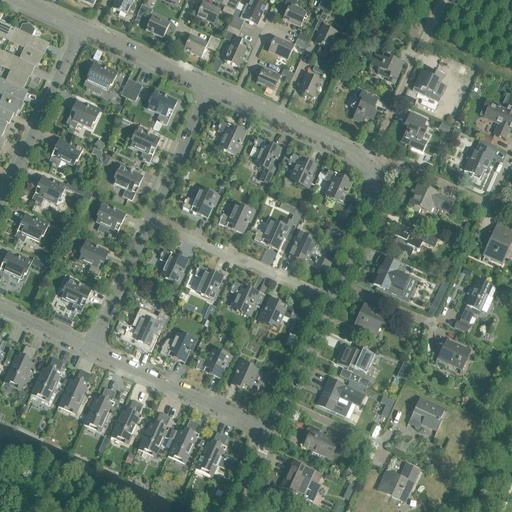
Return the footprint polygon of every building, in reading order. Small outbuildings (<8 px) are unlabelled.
[(116,0),(112,10),(126,16),(133,0),(116,0)] [(159,0),(159,1),(176,9),(180,0),(159,0)] [(223,0),(224,0),(221,5),(224,7),(235,12),(239,3),(231,0),(223,0)] [(249,0),(240,19),(233,16),(233,17),(228,27),(239,32),(244,21),(257,27),(266,6),(253,0),(249,0)] [(306,14),(293,8),(296,0),(286,0),(284,5),(289,7),(282,21),(300,29),(306,14)] [(203,3),(196,18),(214,26),(220,11),(203,3)] [(150,16),(153,11),(142,6),(137,17),(141,19),(144,13),(150,16)] [(233,17),(233,16),(235,12),(224,7),(222,12),(233,17)] [(322,14),(319,20),(314,31),(319,33),(314,44),(329,51),(337,33),(322,27),(327,16),(322,14)] [(152,17),(145,31),(163,39),(169,25),(152,17)] [(0,35),(2,37),(9,41),(15,29),(0,21),(0,35)] [(15,29),(9,41),(16,44),(16,43),(25,47),(20,60),(37,68),(37,67),(36,67),(43,50),(46,51),(49,44),(32,36),(35,30),(34,30),(30,24),(22,25),(22,24),(20,28),(18,27),(16,29),(15,29)] [(228,27),(226,32),(233,35),(237,37),(239,32),(228,27)] [(299,34),(297,40),(308,45),(313,34),(308,31),(306,37),(299,34)] [(233,35),(226,32),(223,38),(230,41),(233,35)] [(190,36),(183,51),(201,59),(206,48),(217,53),(222,42),(211,37),(207,44),(190,36)] [(234,38),(224,62),(238,68),(246,51),(239,48),(242,42),(234,38)] [(274,38),(268,52),(287,61),(294,47),(274,38)] [(297,40),(294,45),(305,50),(308,45),(297,40)] [(98,61),(102,53),(97,50),(93,59),(98,61)] [(375,55),(370,66),(379,70),(377,75),(388,80),(387,82),(393,85),(403,64),(391,58),(393,53),(385,50),(381,58),(375,55)] [(20,60),(4,53),(1,51),(0,52),(0,64),(2,66),(3,65),(12,69),(6,82),(22,89),(30,72),(32,73),(35,67),(37,68),(20,60)] [(221,62),(214,59),(209,70),(215,73),(221,62)] [(91,71),(90,70),(82,88),(100,96),(103,90),(107,92),(110,86),(111,87),(117,75),(94,64),(91,71)] [(323,76),(325,71),(314,66),(312,71),(323,76)] [(262,69),(256,84),(273,91),(280,77),(262,69)] [(283,69),(280,75),(286,77),(284,81),(289,84),(294,74),(283,69)] [(433,77),(421,72),(413,89),(420,92),(421,89),(441,98),(446,87),(440,85),(444,76),(435,73),(433,77)] [(306,75),(298,92),(312,99),(320,82),(306,75)] [(0,92),(4,95),(0,103),(0,107),(15,115),(16,115),(14,114),(22,97),(24,98),(27,92),(22,89),(6,82),(0,79),(0,92)] [(128,100),(135,83),(128,80),(121,96),(128,100)] [(142,86),(135,83),(128,100),(135,103),(142,86)] [(389,97),(391,91),(385,88),(382,95),(389,97)] [(149,104),(147,110),(155,114),(156,112),(160,114),(156,122),(166,126),(174,108),(173,108),(176,102),(153,91),(148,104),(149,104)] [(356,111),(352,120),(362,125),(365,118),(372,122),(375,114),(372,112),(378,100),(357,91),(350,108),(356,111)] [(488,108),(484,118),(498,124),(494,135),(505,139),(509,129),(511,130),(511,95),(505,109),(498,106),(499,105),(487,99),(484,106),(488,108)] [(410,107),(413,100),(407,98),(404,104),(410,107)] [(73,108),(65,126),(75,130),(78,122),(82,124),(82,126),(90,129),(93,124),(94,125),(100,113),(77,102),(74,109),(73,108)] [(15,115),(0,107),(0,136),(8,120),(10,121),(13,114),(15,115)] [(427,130),(425,129),(428,122),(409,114),(403,127),(407,128),(401,142),(411,147),(414,141),(420,143),(427,130)] [(446,122),(450,125),(454,124),(455,119),(451,116),(446,118),(446,122)] [(223,152),(235,157),(245,134),(239,132),(239,131),(221,123),(217,132),(225,136),(224,140),(222,139),(218,148),(224,150),(223,152)] [(450,128),(441,124),(438,130),(447,134),(450,128)] [(143,152),(139,160),(149,164),(157,146),(156,146),(159,140),(136,129),(131,141),(132,142),(130,148),(138,151),(139,150),(143,152)] [(456,139),(459,132),(453,130),(451,136),(456,139)] [(492,139),(483,134),(480,141),(490,145),(492,139)] [(53,148),(55,149),(48,164),(58,168),(61,160),(65,162),(65,163),(73,167),(76,162),(77,163),(83,150),(57,139),(53,148)] [(257,139),(253,148),(249,156),(256,159),(254,164),(259,166),(258,168),(264,170),(259,181),(268,185),(276,168),(273,167),(281,150),(275,148),(275,147),(257,139)] [(469,160),(464,171),(480,178),(483,170),(486,171),(495,148),(489,146),(490,145),(480,141),(475,152),(470,150),(466,159),(469,160)] [(100,142),(96,146),(100,151),(105,146),(100,142)] [(97,157),(99,152),(93,149),(91,155),(97,157)] [(104,154),(101,162),(106,165),(110,156),(104,154)] [(310,163),(292,155),(288,164),(296,168),(295,172),(293,171),(289,180),(295,182),(294,184),(306,189),(316,167),(310,164),(310,163)] [(126,189),(122,198),(132,202),(140,184),(139,184),(142,177),(119,167),(114,179),(115,180),(113,185),(121,189),(122,187),(126,189)] [(328,171),(324,180),(332,184),(330,188),(328,187),(325,196),(330,198),(329,200),(342,205),(352,183),(346,180),(346,179),(328,171)] [(31,202),(40,206),(44,198),(48,200),(47,201),(56,205),(58,200),(60,200),(65,188),(67,189),(67,190),(83,197),(86,191),(68,183),(65,188),(43,178),(40,184),(39,184),(31,202)] [(453,201),(438,194),(418,185),(407,209),(417,214),(419,208),(429,213),(432,206),(448,213),(453,201)] [(201,216),(207,219),(217,196),(205,191),(204,192),(199,190),(195,198),(197,199),(195,203),(187,199),(183,209),(200,217),(201,216)] [(88,205),(91,197),(86,195),(82,203),(88,205)] [(291,222),(290,225),(295,227),(302,212),(282,203),(279,209),(293,215),(290,222),(291,222)] [(105,235),(115,240),(123,222),(122,221),(125,215),(102,205),(96,217),(98,218),(96,223),(100,225),(98,231),(105,235)] [(236,233),(236,232),(243,235),(253,212),(241,207),(240,208),(235,206),(231,214),(233,215),(231,219),(222,215),(218,225),(236,233)] [(22,222),(14,240),(23,244),(27,236),(31,237),(30,239),(39,243),(41,237),(43,238),(48,226),(26,216),(23,222),(22,222)] [(266,235),(258,231),(254,241),(271,249),(272,248),(278,251),(290,225),(291,222),(290,222),(283,219),(281,225),(276,223),(276,224),(270,222),(266,230),(268,231),(266,235)] [(344,230),(347,223),(341,220),(338,227),(344,230)] [(484,255),(498,262),(501,255),(504,256),(511,238),(511,233),(508,232),(511,227),(499,222),(484,255)] [(464,230),(469,233),(472,225),(467,223),(464,230)] [(62,237),(66,229),(58,225),(54,233),(62,237)] [(392,249),(410,258),(413,251),(412,251),(413,249),(417,251),(416,251),(418,252),(419,250),(422,243),(423,242),(421,241),(411,236),(411,237),(409,236),(411,230),(400,225),(394,237),(399,239),(396,244),(395,243),(392,249)] [(331,227),(327,236),(334,239),(341,242),(345,234),(331,227)] [(294,244),(289,256),(295,259),(295,260),(313,268),(315,269),(327,274),(328,270),(331,265),(331,264),(324,261),(317,258),(323,246),(311,240),(311,239),(299,233),(297,232),(292,243),(294,244)] [(425,232),(421,241),(423,242),(422,243),(434,249),(439,238),(425,232)] [(85,243),(79,255),(81,256),(78,261),(87,265),(88,263),(92,265),(88,273),(98,278),(106,260),(105,259),(108,253),(85,243)] [(164,251),(159,260),(168,264),(166,268),(164,267),(160,276),(166,278),(165,280),(177,285),(187,262),(181,260),(181,259),(164,251)] [(31,264),(8,253),(5,260),(5,259),(0,269),(0,278),(6,282),(10,273),(14,275),(13,277),(22,281),(24,275),(26,276),(31,264)] [(38,260),(35,267),(49,274),(52,267),(38,260)] [(397,273),(399,267),(385,260),(381,269),(380,269),(376,276),(377,277),(373,286),(408,302),(417,282),(397,273)] [(200,296),(212,301),(223,278),(217,276),(217,275),(199,267),(195,276),(203,280),(201,284),(199,283),(196,292),(201,294),(200,296)] [(462,273),(470,277),(472,271),(464,268),(462,273)] [(444,280),(446,275),(447,273),(442,270),(439,277),(444,280)] [(62,293),(64,293),(61,299),(70,303),(70,301),(74,303),(71,311),(80,315),(88,297),(90,291),(68,280),(62,293)] [(459,323),(457,322),(453,328),(467,334),(470,328),(467,327),(473,314),(477,315),(479,311),(480,312),(486,314),(493,299),(487,296),(492,286),(477,280),(466,305),(467,306),(459,323)] [(230,292),(235,294),(229,307),(237,310),(236,312),(248,317),(259,294),(235,283),(230,292)] [(431,307),(428,314),(434,316),(437,310),(444,294),(439,291),(431,307)] [(167,302),(173,305),(176,299),(169,297),(167,302)] [(275,302),(269,300),(259,322),(271,328),(272,326),(277,329),(281,320),(279,320),(281,315),(289,319),(294,310),(276,302),(275,302)] [(210,305),(204,319),(210,322),(216,308),(210,305)] [(357,334),(372,341),(379,324),(385,326),(389,317),(363,305),(359,315),(361,316),(356,327),(360,329),(357,334)] [(52,320),(70,328),(73,322),(55,313),(52,320)] [(121,324),(117,325),(116,329),(117,334),(142,345),(143,344),(149,347),(159,324),(147,319),(146,320),(141,318),(137,326),(139,327),(137,331),(121,324)] [(240,335),(246,337),(248,331),(242,329),(240,335)] [(164,343),(160,353),(178,361),(178,360),(184,363),(195,340),(183,335),(182,336),(177,334),(173,341),(171,340),(169,340),(167,340),(166,342),(164,343)] [(442,348),(436,360),(437,360),(443,363),(461,371),(470,353),(448,343),(445,349),(442,348)] [(363,350),(361,354),(344,346),(336,364),(348,370),(350,366),(366,374),(374,355),(363,350)] [(17,354),(3,383),(4,384),(4,383),(20,390),(25,379),(26,380),(30,371),(29,371),(32,364),(29,363),(34,351),(25,347),(21,356),(17,354)] [(218,351),(217,352),(212,350),(208,358),(210,359),(208,363),(200,359),(195,369),(213,377),(214,376),(220,379),(230,356),(218,351)] [(4,365),(10,368),(12,362),(6,359),(4,365)] [(46,362),(32,394),(44,399),(47,398),(50,391),(52,392),(59,377),(56,375),(62,363),(52,359),(51,363),(46,362)] [(253,367),(241,361),(231,384),(237,387),(237,388),(255,396),(259,386),(251,383),(253,379),(254,379),(258,371),(253,368),(253,367)] [(404,362),(401,368),(409,371),(412,366),(404,362)] [(342,370),(339,377),(366,389),(369,382),(342,370)] [(70,381),(59,406),(71,411),(74,410),(78,403),(80,404),(86,389),(84,388),(89,376),(80,371),(74,383),(70,381)] [(344,386),(329,379),(317,406),(332,412),(345,418),(351,404),(359,407),(365,396),(344,387),(344,386)] [(364,389),(349,382),(347,386),(362,393),(364,389)] [(95,399),(84,424),(96,429),(99,428),(103,421),(105,422),(111,407),(109,405),(114,393),(105,389),(99,401),(95,399)] [(380,403),(386,406),(391,408),(394,403),(383,398),(380,403)] [(419,398),(413,413),(420,417),(415,428),(415,430),(419,430),(423,421),(430,424),(428,429),(437,432),(445,413),(438,409),(439,407),(419,398)] [(127,414),(122,412),(111,436),(123,442),(126,441),(130,433),(132,434),(139,419),(136,418),(141,406),(132,402),(127,414)] [(159,414),(154,426),(150,424),(138,449),(151,454),(154,453),(157,446),(159,447),(166,432),(163,430),(169,418),(159,414)] [(199,425),(189,421),(184,433),(179,431),(178,433),(175,441),(168,456),(180,461),(184,460),(187,453),(189,454),(196,439),(193,437),(199,425)] [(345,442),(308,426),(305,434),(308,435),(303,446),(312,450),(310,455),(319,459),(321,454),(329,458),(334,447),(341,450),(345,442)] [(178,433),(173,431),(170,439),(175,441),(178,433)] [(207,443),(196,468),(208,474),(211,472),(214,465),(228,471),(232,462),(226,460),(226,458),(224,459),(220,457),(223,451),(220,450),(226,438),(217,433),(211,445),(207,443)] [(129,453),(125,462),(130,465),(135,456),(129,453)] [(313,502),(320,487),(316,486),(321,475),(292,462),(280,488),(313,502)] [(377,491),(405,504),(419,471),(406,465),(400,478),(386,472),(377,491)] [(332,475),(327,472),(324,479),(329,482),(332,475)] [(346,491),(352,494),(356,487),(349,484),(346,491)]
